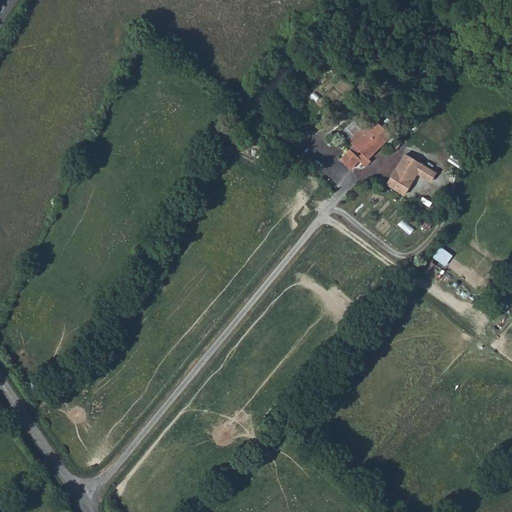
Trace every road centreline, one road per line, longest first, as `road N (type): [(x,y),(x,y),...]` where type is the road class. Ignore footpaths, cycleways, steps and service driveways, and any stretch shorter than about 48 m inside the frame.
road 1 (residential): [(82,492),(107,475),(341,196)]
road 2 (residential): [(82,492),(0,375)]
